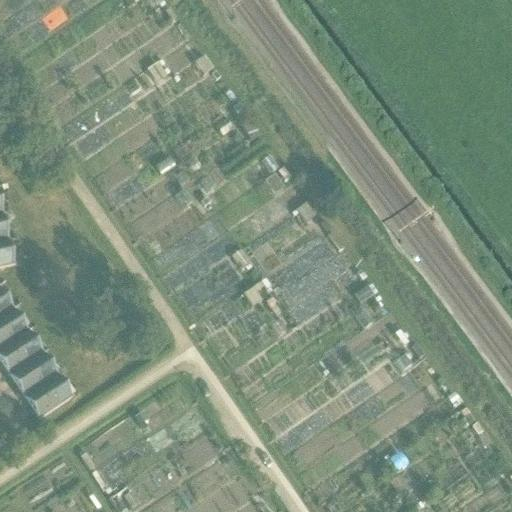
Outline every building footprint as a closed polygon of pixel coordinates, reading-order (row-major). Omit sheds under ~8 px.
[(511,27),(490,43),(499,56),(511,46),(511,27)] [(171,52),(161,56),(167,71),(177,67),(171,52)] [(158,65),(147,72),(156,87),(167,79),(158,65)] [(301,176),(292,160),(273,169),(282,185),(301,176)] [(318,196),(260,230),(305,307),(355,279),(347,265),(360,257),(352,243),(333,254),(324,238),(315,244),(308,233),(318,227),(311,215),(325,207),(318,196)] [(249,258),(260,252),(252,238),(241,244),(249,258)] [(6,242),(0,243),(0,271),(12,269),(6,242)] [(218,329),(226,344),(289,308),(277,287),(255,299),(259,306),(218,329)] [(0,318),(11,311),(0,295),(0,318)] [(0,350),(26,334),(11,311),(0,318),(0,350)] [(26,334),(0,350),(0,366),(8,378),(40,356),(49,350),(35,328),(26,334)] [(55,378),(40,356),(8,378),(23,400),(55,378)] [(55,378),(23,400),(38,422),(70,400),(55,378)] [(343,388),(333,396),(344,410),(354,402),(343,388)] [(404,462),(416,458),(411,445),(399,449),(404,462)] [(406,488),(417,482),(408,466),(397,473),(406,488)]
